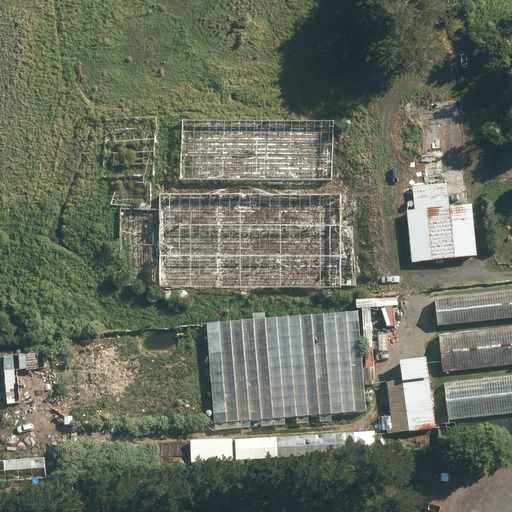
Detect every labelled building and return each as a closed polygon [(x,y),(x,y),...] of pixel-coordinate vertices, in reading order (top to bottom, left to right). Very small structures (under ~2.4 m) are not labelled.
[(144,184),(144,177),(153,177),(155,118),(105,120),(103,178),(110,179),(110,207),(121,207),(120,287),(339,289),(339,287),(356,287),(352,227),(339,227),(340,197),(157,196),(157,210),(149,210),(150,184),(144,184)] [(332,122),(181,122),(181,181),(332,182),(332,122)] [(406,212),(411,264),(476,257),(471,206),(449,208),(447,183),(411,187),(414,211),(406,212)] [(511,292),(433,301),(436,327),(511,318),(511,292)] [(211,385),(214,425),(365,413),(357,311),(217,323),(222,384),(211,385)] [(511,327),(438,336),(442,373),(511,365),(511,327)] [(406,414),(409,433),(435,430),(426,358),(399,362),(404,395),(399,396),(398,394),(388,395),(391,418),(398,417),(397,415),(406,414)] [(511,377),(443,385),(447,421),(511,413),(511,377)] [(511,419),(457,426),(459,444),(511,437),(511,419)] [(437,426),(440,445),(456,443),(454,424),(437,426)]
